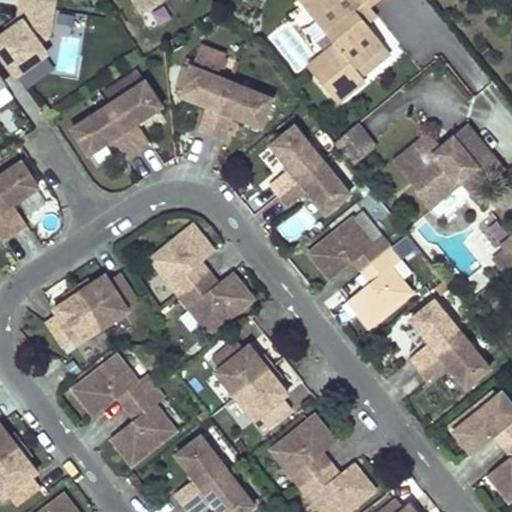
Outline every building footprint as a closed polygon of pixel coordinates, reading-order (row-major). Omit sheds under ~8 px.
[(19,0),(19,3),(51,8),(52,0),(19,0)] [(131,0),(144,30),(172,18),(163,0),(131,0)] [(313,0),(304,8),(334,44),(307,66),(336,101),(364,79),(362,76),(354,66),(382,43),(365,23),(354,9),(363,1),(365,0),(313,0)] [(365,23),(374,15),(363,1),(354,9),(365,23)] [(10,38),(0,45),(0,56),(14,76),(44,55),(36,44),(46,37),(51,8),(19,3),(17,18),(20,23),(6,32),(10,38)] [(17,18),(3,28),(6,32),(20,23),(17,18)] [(382,43),(354,66),(362,76),(390,53),(382,43)] [(192,67),(218,77),(225,56),(200,46),(192,67)] [(59,71),(74,72),(74,53),(59,53),(59,71)] [(204,106),(196,130),(210,136),(231,82),(218,77),(192,67),(190,66),(179,96),(204,106)] [(162,106),(143,78),(106,103),(137,150),(150,141),(137,122),(162,106)] [(231,82),(210,136),(225,141),(235,117),(261,126),(272,98),(231,82)] [(7,87),(0,91),(0,105),(13,98),(7,87)] [(112,138),(124,157),(137,150),(106,103),(69,128),(87,155),(112,138)] [(356,121),(333,140),(352,164),(375,144),(356,121)] [(428,134),(396,159),(409,175),(417,168),(427,181),(420,187),(417,190),(429,205),(462,178),(468,173),(480,187),(502,169),(466,125),(439,147),(428,134)] [(290,170),(270,186),(279,198),(324,162),(296,127),(271,147),(290,170)] [(36,188),(20,162),(0,175),(0,212),(13,233),(26,225),(12,204),(36,188)] [(324,162),(279,198),(289,210),(309,194),(327,217),(352,197),(324,162)] [(417,168),(409,175),(420,187),(427,181),(417,168)] [(480,187),(468,173),(462,178),(474,192),(480,187)] [(0,241),(13,233),(0,212),(0,241)] [(312,255),(334,282),(355,263),(361,258),(371,267),(393,249),(384,237),(374,246),(354,221),(312,255)] [(180,296),(204,276),(196,266),(203,261),(215,251),(193,225),(151,260),(180,296)] [(511,237),(503,245),(507,249),(511,244),(511,237)] [(511,244),(507,249),(499,255),(508,267),(511,264),(511,244)] [(403,260),(393,249),(371,267),(380,280),(373,285),(351,303),(372,329),(413,294),(393,268),(403,260)] [(361,258),(355,263),(363,273),(371,267),(361,258)] [(204,276),(211,271),(203,261),(196,266),(204,276)] [(371,267),(363,273),(373,285),(380,280),(371,267)] [(213,286),(220,281),(211,271),(204,276),(213,286)] [(220,281),(213,286),(204,276),(180,296),(210,333),(253,298),(231,272),(220,281)] [(78,292),(102,329),(128,312),(125,307),(137,299),(120,273),(108,281),(104,275),(91,284),(78,292)] [(91,284),(88,279),(75,287),(78,292),(91,284)] [(78,292),(75,287),(64,294),(67,300),(78,292)] [(74,340),(77,345),(102,329),(78,292),(67,300),(52,309),(56,315),(45,322),(61,348),(74,340)] [(431,343),(411,359),(419,371),(463,335),(435,302),(412,321),(431,343)] [(463,335),(419,371),(430,383),(450,367),(469,391),(492,371),(463,335)] [(237,399),(270,371),(261,361),(250,347),(245,350),(235,339),(211,359),(221,370),(216,374),(237,399)] [(261,361),(270,371),(275,367),(266,357),(261,361)] [(134,405),(158,385),(149,374),(139,382),(119,358),(77,393),(99,420),(119,403),(127,397),(134,405)] [(284,378),(275,367),(270,371),(279,382),(284,378)] [(290,395),(279,382),(270,371),(237,399),(257,423),(261,420),(270,430),(293,410),(285,400),(290,395)] [(159,407),(169,398),(158,385),(134,405),(145,418),(137,425),(115,442),(135,467),(179,432),(159,407)] [(511,413),(495,392),(451,427),(474,453),(494,436),(501,430),(511,440),(511,439),(511,413)] [(127,397),(119,403),(126,411),(134,405),(127,397)] [(134,405),(126,411),(137,425),(145,418),(134,405)] [(317,417),(274,451),(303,489),(329,469),(320,458),(327,453),(339,444),(317,417)] [(0,462),(19,448),(9,436),(0,424),(0,462)] [(494,436),(503,447),(511,440),(501,430),(494,436)] [(19,448),(25,443),(16,431),(9,436),(19,448)] [(511,439),(511,440),(511,442),(511,459),(491,475),(511,500),(511,439)] [(196,481),(177,496),(186,507),(230,473),(205,440),(179,459),(196,481)] [(511,442),(511,440),(503,447),(511,458),(511,442)] [(28,459),(34,454),(25,443),(19,448),(28,459)] [(38,472),(28,459),(19,448),(0,462),(0,495),(3,499),(8,495),(18,507),(43,486),(34,475),(38,472)] [(327,453),(320,458),(329,469),(335,464),(327,453)] [(335,464),(329,469),(336,479),(342,474),(335,464)] [(329,469),(303,489),(321,511),(351,511),(376,493),(354,465),(342,474),(336,479),(329,469)] [(230,473),(186,507),(189,511),(204,511),(215,504),(221,511),(252,511),(257,508),(230,473)] [(75,511),(64,498),(45,511),(75,511)] [(415,511),(411,507),(406,510),(397,499),(380,511),(415,511)]
